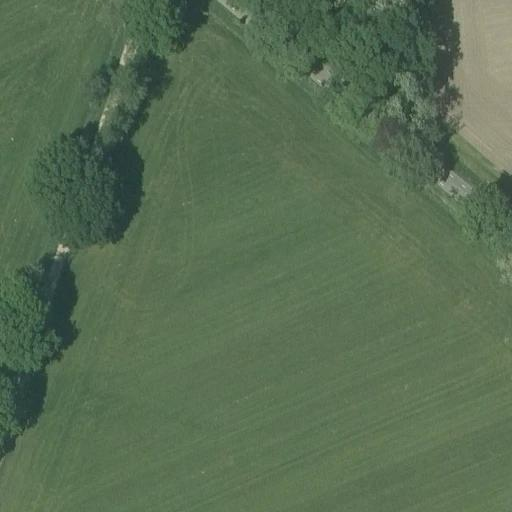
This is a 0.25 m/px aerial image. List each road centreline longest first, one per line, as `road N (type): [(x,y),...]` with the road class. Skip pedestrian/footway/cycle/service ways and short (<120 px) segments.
road 1 (unclassified): [(0,436),(145,0)]
road 2 (unclassified): [(511,241),(216,0)]
